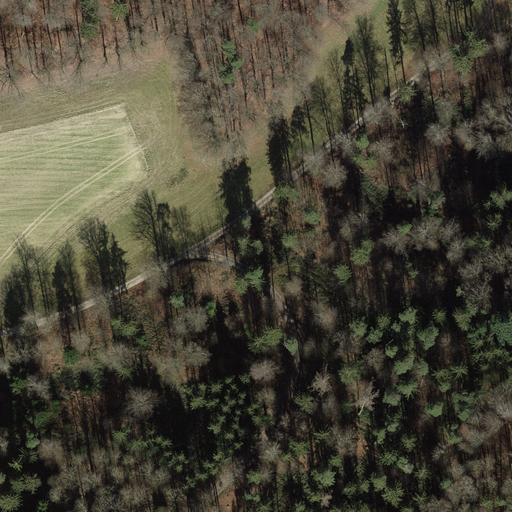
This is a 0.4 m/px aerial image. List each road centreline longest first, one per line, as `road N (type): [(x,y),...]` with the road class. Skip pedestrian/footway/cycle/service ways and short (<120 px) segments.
road 1 (track): [(0,332),(64,313),(192,250),(470,40),(492,0)]
road 2 (track): [(192,250),(259,273),(283,304),(296,340),(295,378),(273,434),(192,511)]
